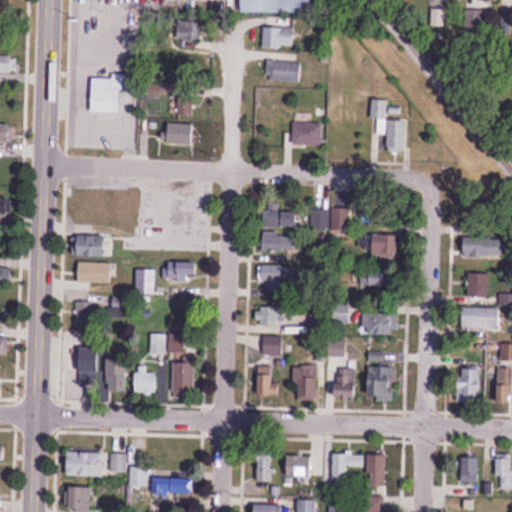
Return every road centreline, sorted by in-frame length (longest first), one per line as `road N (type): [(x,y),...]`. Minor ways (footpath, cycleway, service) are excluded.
road 1 (residential): [(511,428),(0,413)]
road 2 (tertiary): [(32,511),(47,0)]
road 3 (residential): [(217,511),(236,18)]
road 4 (residential): [(421,179),(42,163)]
road 5 (residential): [(418,511),(431,202),(421,179)]
